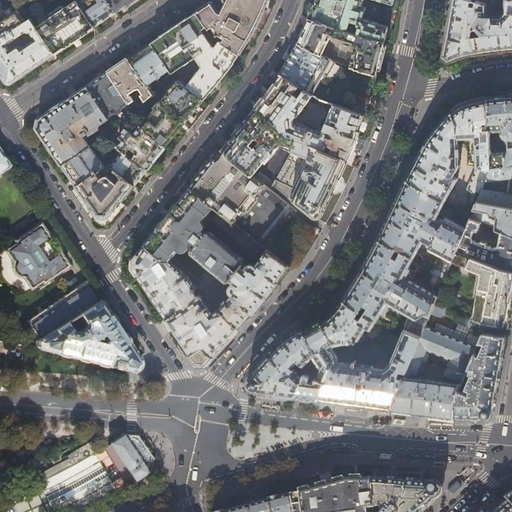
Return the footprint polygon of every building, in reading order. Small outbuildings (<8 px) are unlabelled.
[(87,31),(96,25),(78,0),(76,0),(64,8),(63,6),(51,14),(53,16),(37,27),(55,53),(69,44),(87,31)] [(109,0),(78,0),(96,25),(107,18),(117,11),(109,0)] [(109,0),(117,11),(133,0),(109,0)] [(197,12),(210,29),(214,26),(219,34),(224,37),(222,41),(240,54),(252,33),(253,33),(258,23),(265,9),(264,9),(267,0),(226,0),(228,1),(224,9),(225,9),(223,13),(219,11),(213,2),(197,12)] [(315,0),(310,17),(385,40),(389,26),(363,19),(367,7),(363,5),(364,0),(381,0),(393,4),(393,0),(315,0)] [(511,0),(484,0),(484,3),(475,0),(452,0),(449,25),(442,57),(448,62),(455,59),(464,57),(473,54),(481,52),(508,49),(511,48),(511,0)] [(0,39),(31,19),(19,2),(12,8),(13,11),(6,16),(0,6),(0,39)] [(205,32),(210,29),(197,12),(189,17),(177,25),(161,36),(161,37),(152,43),(170,69),(172,73),(196,57),(202,66),(187,86),(204,99),(211,90),(212,91),(227,71),(234,62),(240,54),(222,41),(220,40),(215,46),(213,45),(205,32)] [(385,40),(310,17),(309,19),(308,18),(303,28),(300,34),(302,35),(298,42),(322,54),(332,32),(357,40),(350,65),(376,73),(381,55),(385,40)] [(37,27),(31,19),(0,39),(0,73),(6,82),(12,82),(55,53),(37,27)] [(322,54),(298,42),(295,49),(294,49),(290,57),(285,67),(280,74),(299,86),(304,89),(312,95),(323,74),(326,75),(327,75),(328,75),(329,73),(336,60),(322,54)] [(142,50),(129,58),(149,87),(150,86),(149,83),(170,69),(152,43),(142,50)] [(120,65),(109,72),(129,103),(133,107),(137,104),(131,95),(129,95),(130,92),(136,88),(140,87),(144,93),(142,95),(145,100),(153,93),(149,87),(129,58),(120,65)] [(99,78),(87,86),(95,97),(101,93),(106,99),(106,100),(106,101),(100,105),(108,116),(114,113),(121,112),(124,106),(129,103),(109,72),(99,78)] [(299,86),(280,74),(267,91),(255,107),(290,135),(298,138),(326,150),(328,143),(334,146),(331,152),(346,158),(354,137),(363,114),(333,104),(322,135),(309,129),(309,130),(294,123),(294,119),(297,114),(298,115),(312,95),(304,89),(299,96),(294,93),(299,86)] [(195,110),(204,99),(187,86),(179,80),(177,80),(160,102),(162,104),(185,122),(195,110)] [(100,105),(95,97),(87,86),(64,102),(39,119),(38,126),(50,145),(63,164),(91,145),(84,135),(89,132),(93,132),(100,128),(99,127),(100,125),(110,118),(108,116),(100,105)] [(511,94),(488,96),(489,131),(502,131),(502,135),(503,136),(504,137),(503,139),(506,141),(507,149),(504,152),(490,152),(491,166),(491,168),(511,164),(511,94)] [(459,107),(451,113),(459,124),(458,127),(458,138),(459,138),(476,138),(477,166),(491,166),(490,152),(490,151),(489,133),(489,131),(488,96),(479,98),(470,101),(459,107)] [(176,133),(185,122),(162,104),(159,109),(154,108),(149,114),(151,118),(143,128),(166,146),(176,133)] [(290,135),(255,107),(238,128),(221,149),(222,149),(255,176),(266,162),(268,163),(281,145),(286,145),(288,149),(296,151),(298,138),(290,135)] [(459,139),(459,138),(458,138),(458,127),(459,124),(451,113),(448,115),(443,120),(434,130),(429,139),(427,142),(416,162),(407,180),(446,201),(458,179),(457,177),(455,175),(460,165),(459,139)] [(158,155),(166,146),(143,128),(140,125),(133,133),(127,129),(126,128),(125,129),(115,141),(118,144),(117,145),(123,150),(126,153),(128,150),(134,155),(132,157),(147,169),(158,155)] [(326,150),(298,138),(296,151),(313,158),(296,191),(297,191),(295,195),(295,198),(295,200),(297,202),(312,214),(314,216),(316,216),(319,215),(321,213),(322,213),(337,182),(338,178),(346,158),(331,152),(326,150)] [(105,166),(91,145),(63,164),(70,175),(77,185),(105,166)] [(255,176),(222,149),(214,159),(213,159),(212,161),(200,175),(191,187),(213,207),(256,242),(272,222),(287,202),(270,188),(258,179),(255,176)] [(132,157),(126,153),(123,150),(110,166),(134,185),(141,176),(147,169),(132,157)] [(108,164),(105,166),(77,185),(87,200),(96,214),(98,216),(101,217),(102,217),(105,217),(106,217),(108,216),(110,214),(118,204),(122,199),(123,200),(132,188),(132,187),(134,185),(110,166),(108,164)] [(511,164),(491,168),(485,181),(511,176),(511,172),(511,192),(482,188),(477,201),(511,207),(511,164)] [(491,166),(477,166),(467,189),(474,193),(466,213),(471,215),(477,201),(482,188),(485,181),(491,168),(491,166)] [(263,174),(258,179),(270,188),(274,183),(263,174)] [(446,201),(407,180),(394,207),(379,239),(414,257),(424,240),(431,244),(430,247),(430,248),(431,249),(452,260),(456,251),(466,227),(446,217),(445,218),(443,221),(437,217),(446,201)] [(145,244),(132,259),(131,268),(168,322),(196,362),(207,363),(226,342),(260,305),(271,292),(275,287),(291,265),(267,250),(257,263),(254,262),(251,262),(248,263),(247,265),(244,262),(245,261),(245,258),(210,230),(206,230),(205,231),(203,229),(205,227),(205,225),(205,222),(204,221),(203,219),(213,207),(191,187),(178,203),(160,225),(145,244)] [(511,207),(477,201),(471,215),(470,217),(480,222),(500,230),(511,235),(511,207)] [(477,229),(480,222),(470,217),(466,227),(456,251),(506,270),(511,270),(511,235),(500,230),(497,244),(494,247),(473,239),(471,236),(473,230),(474,230),(475,230),(477,229)] [(7,247),(3,249),(10,260),(10,261),(10,262),(10,264),(10,266),(11,268),(11,270),(12,270),(12,271),(13,273),(14,274),(16,275),(17,276),(19,276),(20,276),(21,278),(22,277),(30,289),(34,286),(34,285),(41,280),(42,282),(45,281),(44,280),(68,265),(66,262),(58,250),(59,250),(55,245),(54,245),(52,242),(53,242),(50,237),(49,237),(43,229),(39,223),(36,225),(16,239),(15,239),(13,241),(14,242),(7,247)] [(414,257),(379,239),(372,251),(370,256),(364,268),(362,271),(353,287),(347,295),(344,300),(376,320),(388,302),(410,315),(409,318),(406,319),(404,324),(405,326),(404,329),(421,336),(425,326),(438,296),(404,276),(414,257)] [(511,270),(506,270),(456,251),(452,260),(451,262),(450,265),(456,267),(455,272),(466,277),(468,272),(479,276),(474,306),(454,298),(454,297),(448,309),(488,324),(503,326),(505,313),(510,282),(511,273),(511,270)] [(428,270),(445,279),(447,274),(430,265),(428,270)] [(64,323),(77,314),(99,300),(85,280),(25,320),(38,340),(64,323)] [(36,347),(36,348),(37,348),(93,362),(129,371),(130,371),(133,370),(135,369),(137,368),(139,366),(139,364),(140,362),(139,359),(138,357),(122,334),(99,300),(77,314),(81,321),(81,322),(82,323),(82,324),(81,325),(80,326),(79,327),(75,331),(74,331),(73,331),(71,331),(70,331),(69,330),(68,329),(68,330),(64,323),(38,340),(35,342),(35,345),(35,346),(35,347),(36,347)] [(376,320),(344,300),(341,303),(338,308),(335,310),(332,313),(325,319),(321,322),(336,345),(359,339),(367,327),(370,329),(372,328),(376,320)] [(315,325),(304,332),(315,352),(313,356),(320,369),(320,371),(310,363),(306,374),(324,382),(318,398),(319,399),(318,400),(337,402),(351,404),(364,406),(377,407),(390,409),(391,409),(411,360),(421,336),(404,329),(389,365),(386,366),(385,367),(384,369),(373,368),(374,366),(355,363),(355,364),(351,363),(351,367),(345,366),(345,363),(343,362),(337,361),(338,359),(338,357),(332,347),(336,345),(321,322),(315,325)] [(476,348),(425,326),(421,336),(411,360),(420,364),(424,365),(429,354),(425,352),(426,350),(450,360),(447,366),(466,374),(468,368),(474,353),(476,348)] [(310,363),(313,356),(315,352),(304,332),(301,328),(289,335),(284,338),(279,343),(273,350),(250,375),(251,377),(250,377),(248,379),(247,381),(247,384),(248,386),(249,388),(250,389),(251,390),(254,390),(256,390),(256,392),(294,396),(295,397),(303,376),(289,366),(294,360),(304,367),(304,374),(306,374),(310,363)] [(479,355),(474,353),(468,368),(474,370),(473,375),(470,374),(468,380),(463,380),(455,400),(454,417),(470,417),(486,418),(489,416),(491,415),(492,413),(493,411),(500,375),(507,336),(483,332),(479,341),(484,343),(479,355)] [(5,354),(19,358),(22,347),(6,344),(4,354),(5,354)] [(447,366),(440,381),(415,378),(417,371),(421,372),(424,365),(420,364),(411,360),(391,409),(399,410),(412,412),(420,413),(424,413),(428,414),(443,416),(454,417),(455,400),(463,380),(466,374),(447,366)] [(324,382),(306,374),(304,374),(303,376),(295,397),(300,397),(318,400),(319,399),(318,398),(324,382)] [(294,396),(256,392),(256,396),(294,400),(294,396)] [(337,402),(318,400),(300,397),(299,401),(336,406),(337,402)] [(152,458),(137,435),(124,434),(123,434),(110,441),(111,443),(103,448),(88,457),(75,464),(66,469),(51,476),(42,481),(46,488),(56,511),(55,511),(76,511),(94,503),(104,498),(126,486),(134,480),(149,470),(152,458)] [(75,464),(88,457),(83,447),(67,456),(68,458),(71,456),(73,460),(64,465),(62,461),(48,468),(51,476),(66,469),(75,464)] [(58,455),(59,454),(56,450),(46,455),(49,459),(50,459),(52,463),(60,459),(58,455)] [(307,492),(291,495),(294,511),(374,511),(374,509),(372,478),(361,480),(354,480),(354,479),(346,480),(343,481),(344,481),(335,483),(335,484),(309,491),(309,492),(307,492)] [(399,481),(372,478),(374,509),(385,507),(384,509),(384,510),(386,511),(384,511),(421,511),(434,500),(434,498),(436,498),(439,496),(441,493),(441,491),(441,488),(439,485),(437,484),(435,483),(433,483),(432,483),(430,484),(429,485),(428,484),(428,483),(399,481)] [(26,497),(46,488),(42,481),(39,482),(11,494),(14,502),(26,497)] [(294,511),(291,495),(257,505),(230,511),(294,511)] [(12,498),(0,502),(0,511),(15,506),(12,498)] [(511,511),(511,498),(505,504),(496,511),(511,511)]
